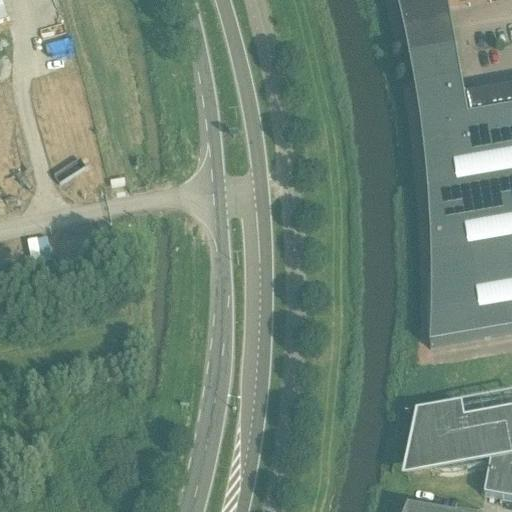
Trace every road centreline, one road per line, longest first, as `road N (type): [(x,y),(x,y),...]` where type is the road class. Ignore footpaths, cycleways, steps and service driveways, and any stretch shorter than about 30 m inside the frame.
road 1 (primary): [(217,199),(220,368),(190,511)]
road 2 (primary): [(242,511),(261,197)]
road 3 (unclassified): [(54,223),(17,83),(35,41),(23,0)]
road 4 (primary): [(186,0),(217,199)]
road 5 (primary): [(261,197),(222,0)]
road 6 (unclassified): [(217,199),(54,223)]
